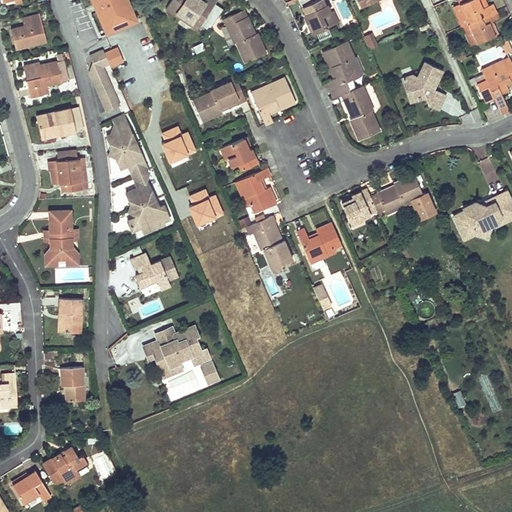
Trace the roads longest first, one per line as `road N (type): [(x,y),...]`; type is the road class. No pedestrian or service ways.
road 1 (residential): [(59,0),(102,188),(100,381)]
road 2 (residential): [(260,0),(281,26),(338,151),(351,161),(368,165),(511,120)]
road 3 (residential): [(0,465),(31,445),(39,429),(30,293),(0,236)]
road 4 (residential): [(0,223),(28,190),(0,71)]
road 5 (unknown): [(491,131),(426,0)]
